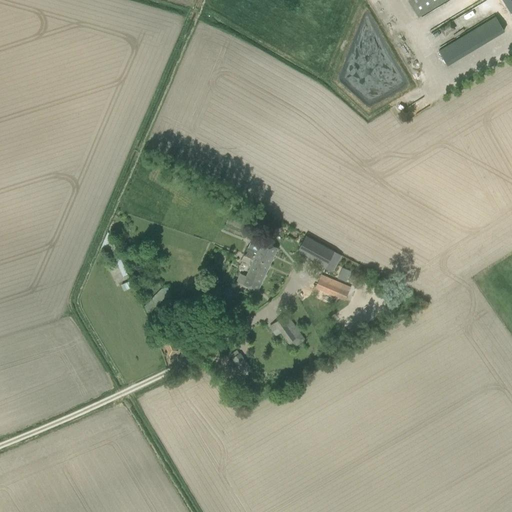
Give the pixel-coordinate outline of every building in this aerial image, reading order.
[(407,0),(418,17),(446,0),(407,0)] [(511,0),(502,0),(511,14),(511,13),(511,0)] [(494,17),(435,49),(443,64),(502,33),(494,17)] [(325,268),(327,264),(336,269),(343,256),(334,252),(330,249),(306,236),(296,252),(303,256),(304,256),(311,260),(325,268)] [(247,248),(244,254),(269,266),(277,248),(262,241),(253,237),(248,248),(247,248)] [(244,254),(241,260),(248,264),(249,263),(252,264),(246,277),(242,284),(257,291),(269,266),(244,254)] [(338,278),(346,282),(351,271),(343,267),(338,278)] [(315,289),(344,300),(349,287),(321,274),(315,289)] [(144,307),(148,316),(164,299),(171,296),(167,287),(161,289),(144,307)] [(274,323),(278,328),(288,342),(292,349),(305,340),(287,314),(274,323)] [(169,336),(161,340),(169,356),(176,352),(169,336)]
